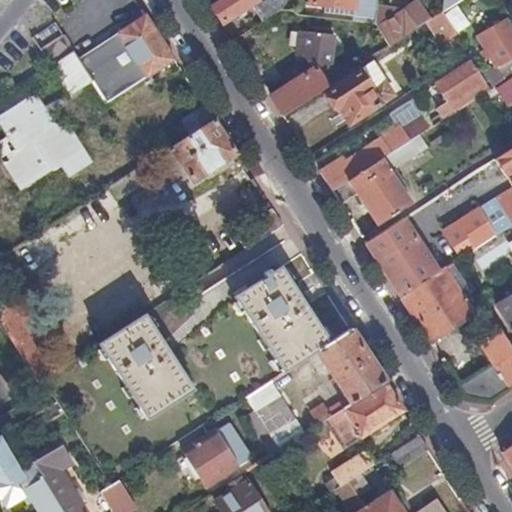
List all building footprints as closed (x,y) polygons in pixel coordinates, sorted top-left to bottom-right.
[(258,1),(257,0),(221,0),(211,7),(223,25),(258,1)] [(287,0),(262,0),(251,10),(262,23),(288,0),(287,0)] [(377,11),(378,0),(311,0),(312,4),(376,12),(377,11)] [(446,0),(446,11),(462,0),(446,0)] [(426,23),(433,19),(421,2),(405,11),(417,29),(426,23)] [(395,13),(377,11),(376,12),(375,24),(390,47),(417,29),(405,11),(394,18),(395,13)] [(456,36),(442,13),(433,19),(426,23),(446,53),(453,49),(449,41),(456,36)] [(175,60),(146,15),(78,60),(79,61),(93,82),(107,104),(175,60)] [(511,32),(506,22),(479,37),(497,67),(484,74),(493,88),(511,75),(511,32)] [(282,116),(347,75),(340,67),(332,65),(334,36),(301,32),(299,49),(306,50),(305,58),(306,60),(313,70),(292,83),(270,98),(282,116)] [(50,67),(72,52),(63,36),(39,51),(50,67)] [(306,50),(299,49),(297,56),(305,58),(306,50)] [(79,61),(78,60),(72,52),(50,67),(56,76),(79,61)] [(286,74),(292,83),(313,70),(306,60),(286,74)] [(69,97),(93,82),(79,61),(56,76),(69,97)] [(484,94),(489,91),(472,64),(437,86),(449,105),(442,110),(447,118),(484,94)] [(381,104),(360,71),(327,92),(329,94),(326,97),(334,109),(339,109),(350,126),(381,104)] [(511,103),(511,78),(494,90),(506,108),(511,103)] [(51,125),(30,92),(0,112),(0,118),(18,147),(6,161),(23,187),(59,163),(69,179),(90,165),(65,126),(51,125)] [(432,128),(413,99),(389,116),(398,131),(406,145),(432,128)] [(214,120),(205,106),(182,121),(192,136),(214,120)] [(214,120),(192,136),(171,149),(193,182),(236,154),(214,120)] [(398,131),(382,141),(391,155),(406,145),(398,131)] [(336,164),(320,174),(333,193),(391,155),(382,141),(339,168),(336,164)] [(511,225),(511,150),(494,162),(511,187),(511,190),(479,212),(496,236),(511,227),(511,225)] [(391,155),(333,193),(342,207),(358,197),(377,228),(411,206),(387,169),(396,163),(391,155)] [(142,183),(135,172),(110,189),(117,200),(142,183)] [(216,205),(238,190),(232,180),(209,195),(216,205)] [(282,226),(272,210),(235,235),(245,250),(282,226)] [(496,236),(479,212),(458,225),(470,243),(475,250),(496,236)] [(367,245),(401,297),(445,269),(441,264),(435,268),(404,221),(367,245)] [(455,263),(457,262),(466,256),(462,249),(463,248),(461,244),(464,241),(467,246),(470,243),(458,225),(438,238),(432,236),(427,240),(436,255),(444,250),(449,257),(451,256),(455,263)] [(401,297),(430,342),(460,323),(472,314),(465,303),(447,276),(454,271),(450,265),(445,269),(401,297)] [(316,353),(330,344),(280,268),(271,274),(269,270),(264,274),(266,278),(235,298),(284,374),(316,353)] [(44,380),(59,371),(0,271),(0,323),(37,385),(44,380)] [(481,345),(501,331),(477,294),(465,303),(472,314),(460,323),(477,348),(481,345)] [(511,298),(499,308),(511,327),(511,298)] [(166,349),(144,315),(98,346),(147,421),(193,391),(166,349)] [(368,359),(350,331),(330,344),(316,353),(350,405),(384,382),(368,359)] [(490,402),(511,387),(511,347),(501,331),(481,345),(494,365),(460,386),(466,397),(490,402)] [(304,434),(271,382),(245,400),(279,451),(304,434)] [(403,412),(384,382),(350,405),(342,410),(361,439),(403,412)] [(319,425),(331,417),(323,405),(311,413),(319,425)] [(214,431),(182,451),(206,489),(237,467),(225,449),(235,442),(225,426),(215,433),(214,431)] [(418,436),(391,454),(400,467),(427,449),(418,436)] [(39,511),(63,511),(35,466),(21,474),(0,437),(0,500),(4,507),(6,509),(25,498),(28,503),(33,500),(39,511)] [(511,445),(502,452),(511,467),(511,445)] [(35,466),(63,511),(86,511),(60,470),(71,464),(61,446),(33,463),(35,466)] [(358,475),(380,460),(373,448),(331,475),(339,487),(347,482),(358,475)] [(368,489),(358,475),(347,482),(356,496),(368,489)] [(268,511),(260,500),(260,499),(255,491),(248,481),(243,483),(241,480),(234,484),(233,481),(228,484),(232,491),(215,503),(220,511),(268,511)] [(130,500),(118,482),(112,486),(101,494),(112,511),(130,500)] [(356,496),(347,482),(339,487),(336,489),(347,505),(357,498),(356,496)] [(260,499),(260,500),(265,496),(260,488),(255,491),(260,499)]
